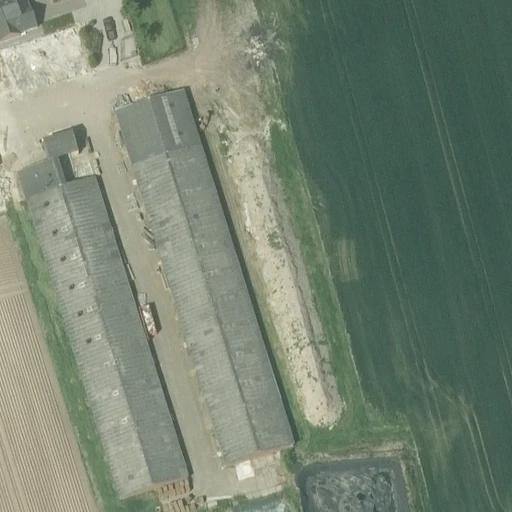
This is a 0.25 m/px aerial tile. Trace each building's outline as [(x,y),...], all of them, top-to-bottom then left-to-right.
[(0,0),(0,44),(19,38),(18,36),(37,29),(30,10),(28,11),(23,0),(0,0)] [(75,27),(0,50),(0,54),(13,96),(89,72),(75,27)] [(201,73),(178,81),(182,93),(182,94),(205,86),(201,73)] [(114,114),(127,154),(131,169),(225,469),(292,448),(182,93),(114,114)] [(71,137),(43,146),(49,164),(56,162),(77,155),(71,137)] [(187,481),(93,180),(64,189),(56,162),(18,174),(26,202),(120,502),(187,481)]
